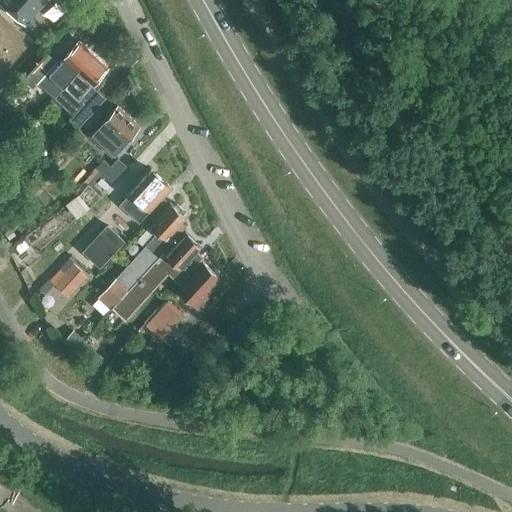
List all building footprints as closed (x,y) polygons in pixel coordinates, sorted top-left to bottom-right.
[(0,0),(0,2),(25,25),(47,0),(0,0)] [(57,60),(37,82),(53,97),(54,96),(57,93),(66,84),(92,54),(79,42),(60,62),(57,60)] [(47,50),(21,79),(31,88),(37,82),(57,60),(47,50)] [(57,93),(54,96),(73,114),(70,117),(80,126),(82,123),(97,106),(105,97),(96,89),(104,80),(98,75),(106,66),(92,54),(66,84),(57,93)] [(100,124),(89,135),(111,155),(115,151),(119,146),(122,143),(139,125),(117,105),(109,114),(100,124)] [(97,106),(82,123),(90,129),(104,112),(97,106)] [(111,182),(126,165),(117,157),(110,165),(103,158),(95,167),(111,182)] [(130,191),(119,204),(139,222),(161,197),(170,187),(151,169),(130,191)] [(88,182),(80,193),(98,208),(106,197),(88,182)] [(116,275),(98,296),(110,307),(111,306),(184,227),(185,226),(180,221),(185,215),(172,201),(150,225),(156,231),(116,275)] [(93,271),(97,274),(102,269),(99,266),(124,239),(106,223),(81,250),(97,265),(93,271)] [(3,231),(8,239),(15,234),(10,226),(3,231)] [(184,227),(111,306),(125,318),(147,294),(144,291),(165,269),(179,282),(202,256),(196,250),(200,245),(187,233),(186,232),(188,230),(184,227)] [(11,250),(18,264),(25,260),(18,247),(11,250)] [(223,279),(201,260),(175,288),(197,308),(223,279)] [(59,267),(49,279),(68,297),(87,275),(72,262),(63,271),(59,267)] [(145,324),(161,338),(184,313),(168,299),(145,324)] [(72,331),(64,341),(74,350),(75,350),(75,349),(83,341),(83,340),(72,331)] [(94,366),(101,357),(83,341),(75,349),(75,350),(94,366)] [(110,361),(106,368),(114,373),(118,365),(110,361)]
